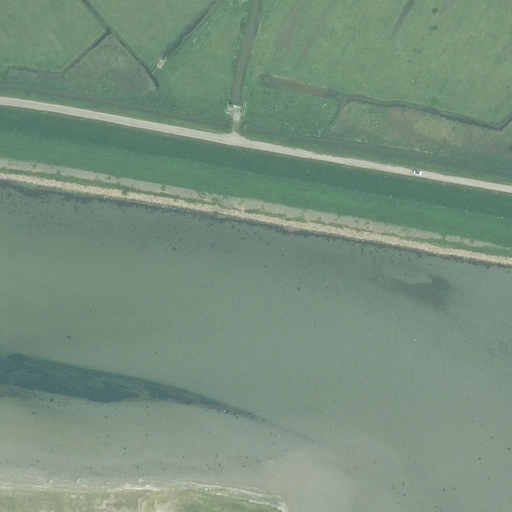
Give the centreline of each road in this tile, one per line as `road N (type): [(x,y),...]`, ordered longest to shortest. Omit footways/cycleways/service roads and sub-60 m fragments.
road 1 (track): [(0,137),(511,228)]
road 2 (unclassified): [(511,190),(0,101)]
